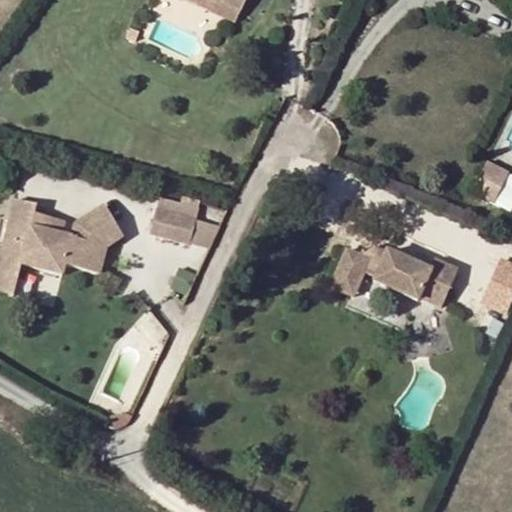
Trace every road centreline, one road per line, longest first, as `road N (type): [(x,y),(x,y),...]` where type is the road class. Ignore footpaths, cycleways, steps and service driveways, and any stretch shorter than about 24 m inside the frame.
road 1 (residential): [(107,457),(295,115)]
road 2 (residential): [(295,115),(408,0)]
road 3 (residential): [(0,387),(107,457)]
